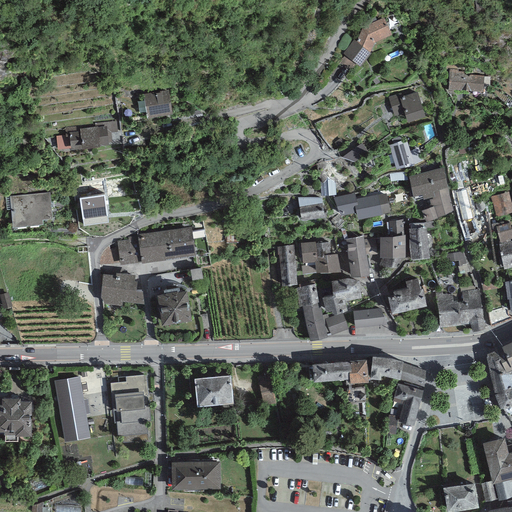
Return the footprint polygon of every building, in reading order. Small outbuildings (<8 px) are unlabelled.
[(374,43),(391,35),(384,17),(362,29),(356,42),(353,40),(342,54),(360,67),(371,53),(370,52),(374,43)] [(482,92),(484,76),(465,74),(465,72),(458,71),(458,70),(449,69),(448,92),(453,92),(453,90),(482,92)] [(147,119),(172,115),(168,91),(143,95),(144,101),(146,112),(147,119)] [(407,122),(425,117),(417,92),(402,96),(401,93),(388,97),(394,116),(404,113),(407,122)] [(139,113),(146,112),(144,101),(137,102),(139,113)] [(95,125),(64,128),(65,135),(56,136),(58,150),(71,148),(71,151),(100,147),(100,146),(108,145),(108,142),(112,142),(111,133),(117,132),(116,121),(94,123),(95,125)] [(389,145),(396,169),(413,165),(410,152),(406,139),(389,145)] [(354,163),(367,154),(361,145),(348,154),(354,163)] [(410,152),(413,165),(423,160),(418,147),(410,152)] [(444,167),(409,176),(413,197),(422,195),(424,200),(429,198),(434,197),(433,192),(448,187),(444,167)] [(321,195),(321,196),(336,195),(335,183),(327,177),(324,182),(320,182),(321,195)] [(422,211),(426,223),(453,213),(448,187),(433,192),(434,197),(429,198),(432,208),(422,211)] [(469,187),(454,191),(461,222),(476,219),(469,187)] [(511,205),(508,192),(490,197),(496,218),(511,213),(511,205)] [(52,220),(49,193),(10,196),(12,228),(43,225),(43,223),(43,221),(52,220)] [(333,198),(340,216),(356,213),(355,206),(358,205),(355,193),(333,198)] [(356,213),(358,220),(382,215),(390,213),(386,193),(356,199),(358,205),(355,206),(356,213)] [(105,195),(79,199),(83,226),(109,222),(105,195)] [(321,198),(298,198),(301,221),(324,217),(321,198)] [(390,237),(404,235),(403,220),(389,221),(390,237)] [(503,221),(491,224),(493,231),(497,230),(500,242),(510,239),(511,239),(511,230),(510,223),(504,224),(503,221)] [(408,229),(411,261),(430,259),(426,228),(424,228),(424,222),(409,224),(410,229),(408,229)] [(191,227),(138,235),(138,236),(142,262),(142,264),(196,256),(191,227)] [(351,278),(370,276),(366,248),(364,239),(364,235),(346,239),(351,278)] [(405,258),(405,235),(404,235),(390,237),(380,238),(380,258),(382,258),(402,258),(405,258)] [(121,265),(142,262),(138,236),(128,237),(128,240),(117,241),(121,265)] [(376,238),(364,239),(366,248),(377,247),(376,238)] [(504,270),(511,267),(511,241),(511,242),(510,239),(500,242),(498,243),(504,270)] [(303,263),(315,262),(315,264),(316,273),(341,272),(337,254),(330,255),(328,243),(316,244),(315,242),(300,243),(303,263)] [(279,255),(282,286),(297,285),(294,245),(277,247),(278,255),(279,255)] [(445,255),(446,263),(458,261),(459,266),(458,267),(459,274),(471,271),(468,263),(466,264),(463,251),(445,255)] [(397,268),(402,258),(382,258),(379,265),(397,268)] [(303,274),(316,273),(315,264),(301,266),(303,274)] [(135,275),(116,273),(116,275),(103,274),(100,300),(104,301),(104,304),(122,306),(122,302),(145,305),(147,292),(136,291),(137,281),(135,281),(135,275)] [(345,302),(361,298),(359,281),(349,278),(331,282),(333,296),(344,294),(345,302)] [(407,289),(393,292),(394,296),(388,298),(391,314),(427,307),(423,289),(420,289),(418,279),(405,281),(407,289)] [(319,303),(315,284),(295,289),(299,308),(302,307),(318,303),(319,303)] [(191,321),(186,291),(180,292),(179,288),(164,291),(164,294),(157,295),(162,326),(191,321)] [(463,302),(458,302),(461,325),(471,324),(472,332),(485,330),(479,289),(462,291),(463,302)] [(442,290),(435,291),(439,328),(461,325),(458,302),(458,301),(453,301),(452,293),(443,294),(442,290)] [(8,293),(0,294),(0,297),(3,309),(12,307),(8,293)] [(322,299),(326,313),(332,311),(333,317),(343,313),(348,311),(345,302),(344,294),(333,296),(322,299)] [(310,341),(328,338),(321,307),(318,308),(318,303),(302,307),(310,341)] [(381,308),(353,311),(355,329),(387,325),(381,308)] [(333,317),(325,319),(331,335),(349,329),(343,313),(333,317)] [(511,342),(502,347),(505,354),(499,357),(506,373),(511,370),(511,342)] [(486,354),(494,394),(505,390),(501,375),(506,373),(499,357),(497,351),(486,354)] [(370,380),(381,381),(381,376),(400,381),(403,362),(390,358),(372,357),(370,380)] [(350,362),(312,366),(314,383),(350,379),(350,385),(368,383),(366,360),(350,361),(350,362)] [(403,362),(400,381),(424,387),(427,371),(403,362)] [(277,402),(276,374),(262,375),(264,402),(277,402)] [(126,382),(110,384),(114,424),(116,423),(118,436),(122,436),(123,443),(148,441),(146,422),(150,421),(148,395),(146,375),(126,377),(126,382)] [(80,377),(54,381),(64,443),(90,438),(80,377)] [(230,377),(195,379),(197,407),(233,403),(230,377)] [(413,426),(423,390),(397,383),(392,401),(403,404),(397,422),(413,426)] [(511,387),(505,390),(494,394),(500,410),(503,409),(507,416),(511,414),(511,387)] [(21,399),(1,399),(1,406),(0,405),(0,432),(4,433),(4,435),(5,435),(5,442),(17,442),(17,437),(31,437),(32,402),(21,402),(21,399)] [(397,416),(388,415),(387,434),(396,434),(397,416)] [(492,481),(493,484),(494,484),(509,480),(511,479),(511,452),(509,454),(504,438),(482,444),(492,481)] [(220,462),(172,463),(172,491),(220,489),(220,462)] [(511,497),(511,490),(509,480),(494,484),(498,499),(499,501),(511,497)] [(493,484),(492,481),(481,483),(486,502),(498,499),(494,484),(493,484)] [(443,488),(447,511),(454,511),(478,508),(474,483),(443,488)] [(511,511),(511,500),(507,501),(508,508),(488,511),(511,511)]
